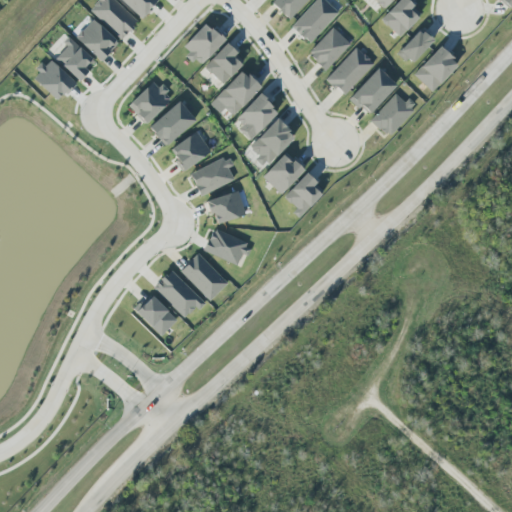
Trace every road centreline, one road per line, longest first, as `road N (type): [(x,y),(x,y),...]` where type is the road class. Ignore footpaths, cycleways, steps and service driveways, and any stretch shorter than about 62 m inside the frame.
road 1 (secondary): [(511,45),(41,511)]
road 2 (secondary): [(88,511),(511,93)]
road 3 (residential): [(0,454),(50,406),(116,282),(178,225)]
road 4 (residential): [(226,0),(335,143)]
road 5 (residential): [(90,114),(199,0)]
road 6 (residential): [(178,225),(141,168),(90,114)]
road 7 (residential): [(174,426),(144,376),(83,337)]
road 8 (residential): [(73,357),(174,426)]
